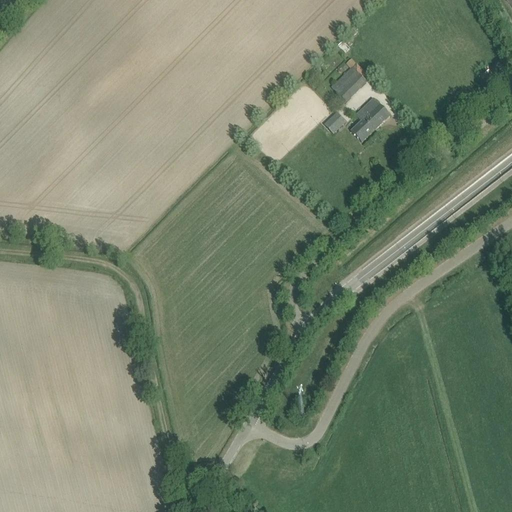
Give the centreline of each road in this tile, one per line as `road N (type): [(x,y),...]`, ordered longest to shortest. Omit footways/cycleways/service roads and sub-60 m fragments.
road 1 (track): [(0,253),(103,264),(124,275),(138,297),(177,476),(203,501)]
road 2 (unclassified): [(511,223),(389,310),(308,443),(290,444),(250,421)]
road 3 (unclassified): [(307,331),(292,302),(307,270),(511,99)]
road 4 (unclassified): [(307,331),(335,298),(511,162)]
road 5 (track): [(356,282),(370,290),(511,194)]
